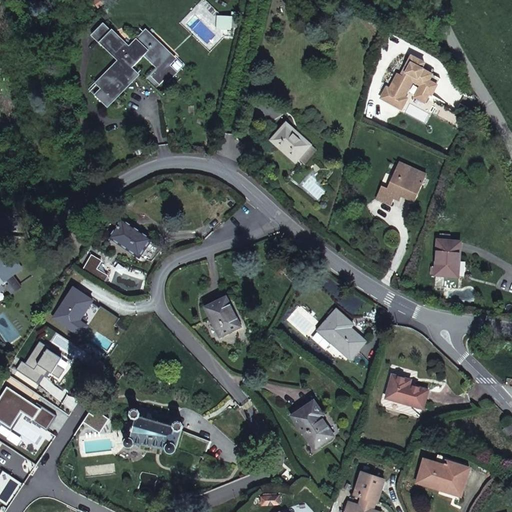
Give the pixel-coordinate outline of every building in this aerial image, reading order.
[(107,2),(104,0),(96,0),(94,2),(98,8),(107,2)] [(224,17),(224,30),(232,31),(232,28),(237,28),(237,17),(224,17)] [(95,95),(106,107),(134,78),(132,77),(137,72),(132,68),(144,56),(157,68),(150,75),(160,85),(165,80),(168,83),(177,74),(169,67),(174,62),(146,34),(131,50),(104,23),(92,35),(102,44),(103,43),(120,60),(97,85),(101,89),(95,95)] [(387,86),(381,96),(393,103),(397,97),(399,99),(409,80),(411,80),(412,80),(421,85),(415,96),(425,101),(429,92),(431,94),(440,77),(421,67),(424,61),(410,54),(406,67),(408,69),(404,76),(401,74),(398,73),(390,87),(387,86)] [(397,97),(393,103),(401,108),(407,97),(404,95),(412,80),(411,80),(409,80),(399,99),(397,97)] [(287,124),(272,140),(296,162),(300,158),(311,146),(287,124)] [(317,150),(311,146),(300,158),(305,163),(317,150)] [(427,175),(399,163),(387,188),(382,186),(376,198),(391,205),(394,197),(397,191),(401,193),(400,195),(415,202),(427,175)] [(149,241),(150,239),(121,219),(109,237),(138,257),(150,262),(160,249),(149,241)] [(458,277),(461,242),(451,241),(439,240),(438,240),(436,268),(432,267),(432,275),(458,277)] [(0,292),(5,289),(0,283),(2,282),(3,284),(8,280),(9,283),(7,285),(13,292),(20,285),(12,274),(21,267),(10,252),(0,259),(0,292)] [(108,276),(97,269),(102,261),(92,255),(83,271),(104,283),(108,276)] [(293,279),(298,269),(294,267),(291,272),(288,277),(292,280),(293,279)] [(53,318),(80,336),(87,326),(79,321),(92,301),(73,288),(53,318)] [(220,337),(241,327),(226,297),(206,308),(220,337)] [(346,324),(349,320),(337,309),(318,330),(350,360),(366,342),(351,328),(346,324)] [(49,347),(40,341),(25,363),(21,360),(15,369),(36,383),(45,369),(58,378),(64,369),(57,364),(61,358),(61,357),(48,348),(49,347)] [(69,363),(61,358),(57,364),(64,369),(69,363)] [(99,370),(103,364),(98,361),(95,367),(99,370)] [(410,385),(411,380),(393,375),(386,398),(423,409),(429,391),(410,385)] [(35,406),(7,387),(0,398),(0,422),(3,424),(11,429),(21,412),(33,421),(32,422),(47,431),(57,416),(42,407),(41,409),(35,406)] [(321,417),(324,415),(314,401),(292,416),(315,450),(334,436),(321,417)] [(175,423),(174,427),(140,416),(141,414),(138,410),(135,410),(131,412),(131,415),(133,418),(136,419),(130,438),(129,439),(127,439),(126,440),(125,442),(125,444),(126,446),(127,447),(129,448),(130,448),(132,447),(133,446),(133,445),(134,445),(134,443),(167,448),(167,449),(167,451),(169,453),(170,453),(172,453),(173,453),(175,452),(202,462),(210,442),(181,430),(182,430),(184,426),(182,423),(178,422),(175,423)] [(102,431),(109,420),(97,411),(93,416),(89,414),(84,423),(88,425),(89,423),(102,431)] [(100,433),(102,431),(89,423),(88,425),(100,433)] [(502,430),(508,437),(511,433),(511,427),(509,424),(502,430)] [(446,461),(445,466),(424,460),(417,483),(440,490),(441,486),(462,493),(470,468),(446,461)] [(376,502),(384,479),(362,472),(355,495),(362,497),(359,506),(349,503),(345,511),(377,511),(372,510),(369,510),(372,501),(375,502),(376,502)] [(461,496),(462,493),(441,486),(440,490),(461,496)]
